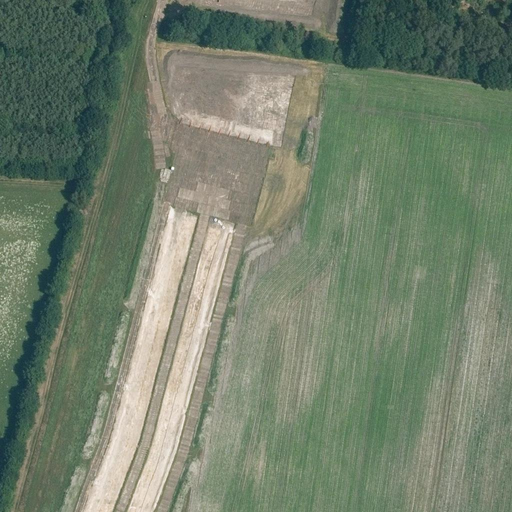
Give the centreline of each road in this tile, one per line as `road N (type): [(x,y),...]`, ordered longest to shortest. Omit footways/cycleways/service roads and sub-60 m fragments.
road 1 (track): [(146,0),(11,511)]
road 2 (track): [(140,25),(511,75)]
